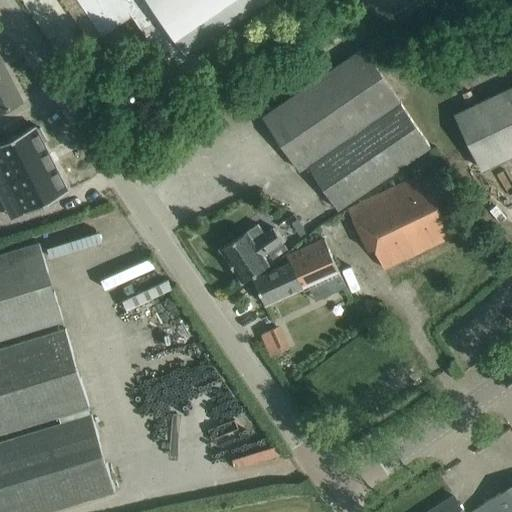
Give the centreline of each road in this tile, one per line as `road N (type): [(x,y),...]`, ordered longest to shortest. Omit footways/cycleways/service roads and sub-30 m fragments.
road 1 (residential): [(337,499),(0,11)]
road 2 (unclassified): [(337,499),(511,374)]
